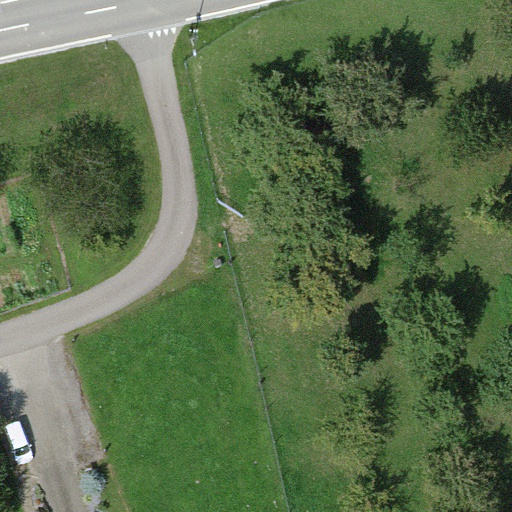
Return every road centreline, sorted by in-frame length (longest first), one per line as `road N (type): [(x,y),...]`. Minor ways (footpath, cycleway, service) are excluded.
road 1 (track): [(147,6),(189,186),(175,236),(138,280),(0,344)]
road 2 (tertiary): [(0,36),(172,0)]
